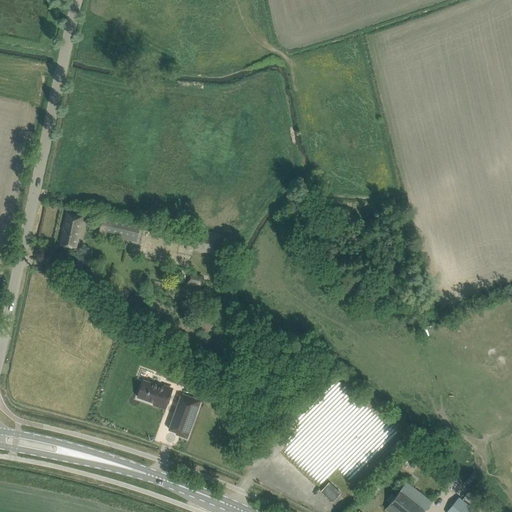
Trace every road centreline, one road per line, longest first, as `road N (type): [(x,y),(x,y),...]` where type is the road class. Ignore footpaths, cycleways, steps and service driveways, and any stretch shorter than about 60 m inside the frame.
road 1 (tertiary): [(0,353),(78,0)]
road 2 (secondary): [(243,511),(145,473),(0,438)]
